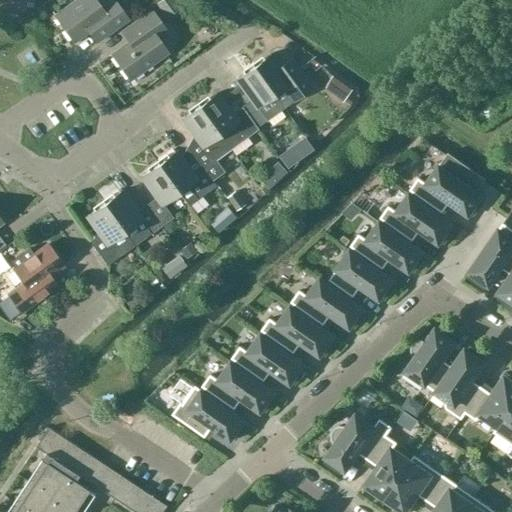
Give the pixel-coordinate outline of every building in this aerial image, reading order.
[(77,0),(55,16),(73,41),(87,31),(96,44),(108,35),(106,34),(127,19),(114,0),(110,0),(100,7),(95,0),(77,0)] [(150,9),(120,31),(127,41),(111,53),(130,79),(167,52),(156,36),(165,30),(150,9)] [(296,67),(289,58),(280,65),(270,52),(253,65),(273,94),(282,107),(310,87),(296,67)] [(251,100),(242,106),(256,126),(267,118),(257,106),(273,94),(253,65),(235,78),(251,100)] [(332,76),(324,87),(332,92),(339,81),(332,76)] [(229,146),(256,126),(242,106),(232,113),(216,92),(199,104),(229,146)] [(212,158),(229,146),(199,104),(182,117),(197,137),(186,145),(200,164),(212,179),(222,172),(212,158)] [(286,148),(277,155),(286,168),(295,160),(286,148)] [(191,171),(175,150),(158,163),(180,193),(188,204),(197,198),(215,185),(212,179),(200,164),(191,171)] [(274,162),(257,178),(266,188),(283,172),(274,162)] [(164,205),(180,193),(158,163),(141,175),(157,197),(162,203),(164,205)] [(480,198),(482,195),(439,165),(426,183),(418,178),(410,190),(442,212),(450,202),(468,214),(470,212),(474,215),(484,200),(480,198)] [(172,216),(164,205),(162,203),(157,197),(137,211),(121,189),(104,202),(134,244),(172,216)] [(450,226),(452,223),(409,193),(397,211),(389,206),(380,218),(413,240),(420,230),(438,243),(440,240),(444,243),(454,229),(450,226)] [(87,215),(102,236),(92,243),(107,263),(134,244),(104,202),(87,215)] [(425,257),(420,254),(422,251),(380,221),(367,240),(359,234),(351,246),(383,268),(390,258),(409,271),(411,268),(414,271),(425,257)] [(472,273),(469,277),(483,287),(486,283),(488,285),(501,267),(506,271),(511,274),(511,273),(511,228),(503,223),(469,272),(472,273)] [(56,285),(49,274),(62,264),(47,243),(13,268),(23,282),(8,294),(21,311),(56,285)] [(170,269),(191,256),(185,246),(163,259),(170,269)] [(350,250),(329,280),(353,297),(361,286),(379,299),(381,296),(385,299),(395,285),(391,282),(393,279),(350,250)] [(501,294),(498,298),(511,307),(511,273),(511,274),(499,292),(501,294)] [(361,310),(363,307),(320,278),(308,296),(300,290),(291,302),(324,325),(331,314),(349,327),(351,324),(355,327),(365,313),(361,310)] [(332,338),(333,335),(291,306),(278,324),(270,318),(261,330),(294,353),(301,342),(320,355),(322,352),(325,355),(335,341),(332,338)] [(415,358),(406,371),(430,388),(435,392),(453,367),(448,363),(442,360),(455,342),(452,340),(455,336),(441,326),(438,330),(435,328),(426,341),(425,341),(425,340),(424,340),(423,340),(422,340),(421,340),(420,340),(419,340),(418,340),(417,340),(416,341),(415,341),(415,342),(414,342),(414,343),(413,343),(413,344),(412,344),(412,345),(412,346),(411,346),(411,347),(411,348),(411,349),(411,350),(411,351),(411,352),(411,353),(412,353),(412,354),(412,355),(413,355),(413,356),(414,357),(415,358)] [(302,366),(304,364),(261,334),(248,352),(240,346),(232,358),(264,381),(272,370),(290,383),(292,380),(296,383),(306,369),(302,366)] [(453,367),(435,392),(446,399),(444,402),(445,408),(461,419),(465,413),(482,387),(472,380),(484,362),(482,361),(485,357),(470,347),(468,351),(465,349),(453,367)] [(242,398),(260,411),(262,409),(266,411),(276,397),(272,394),(274,392),(231,362),(219,380),(210,374),(202,386),(234,409),(242,398)] [(482,387),(465,413),(476,420),(480,414),(499,427),(511,407),(511,377),(505,373),(500,380),(501,381),(492,394),(482,387)] [(212,426),(231,439),(232,436),(236,439),(246,425),(242,422),(244,420),(195,385),(183,403),(181,402),(172,414),(205,437),(212,426)] [(511,407),(499,427),(495,433),(511,444),(511,447),(508,454),(511,457),(511,407)] [(358,453),(368,460),(385,435),(386,435),(392,427),(380,418),(374,427),(356,414),(347,427),(345,426),(343,426),(340,425),(339,426),(337,426),(335,427),(333,429),(332,430),(331,432),(331,434),(331,435),(331,437),(331,438),(332,439),(332,441),(333,442),(335,444),(326,457),(328,459),(326,463),(340,473),(343,469),(345,470),(358,453)] [(136,511),(163,511),(168,505),(49,427),(37,446),(47,453),(43,459),(48,462),(15,511),(76,511),(91,490),(78,481),(81,475),(136,511)] [(397,443),(386,435),(385,435),(368,460),(378,467),(369,480),(367,478),(362,486),(380,499),(382,496),(385,498),(410,461),(392,449),(397,443)] [(410,461),(385,498),(388,499),(385,503),(398,511),(406,511),(409,508),(408,506),(417,494),(427,501),(444,476),(414,455),(410,461)] [(463,511),(474,496),(444,476),(427,501),(437,508),(434,511),(463,511)] [(496,511),(474,496),(463,511),(496,511)]
